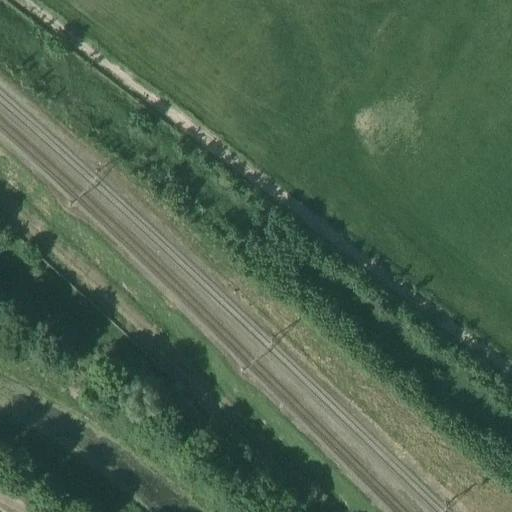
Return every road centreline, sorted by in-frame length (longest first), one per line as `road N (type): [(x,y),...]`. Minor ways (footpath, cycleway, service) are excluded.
road 1 (track): [(511,377),(19,0)]
road 2 (track): [(0,211),(321,511)]
